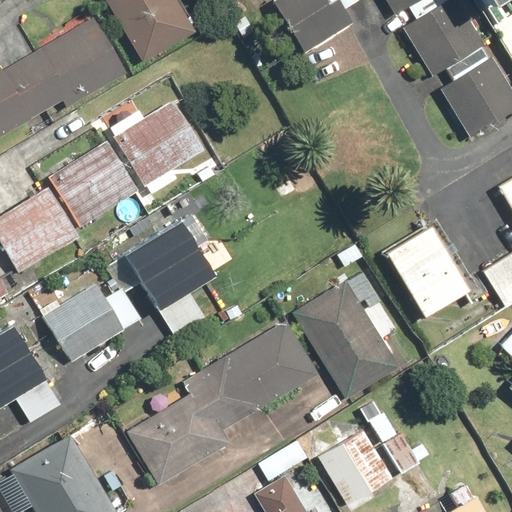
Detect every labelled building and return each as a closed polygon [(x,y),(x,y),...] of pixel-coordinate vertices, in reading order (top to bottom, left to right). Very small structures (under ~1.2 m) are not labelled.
[(182,0),(113,0),(151,63),(202,33),(182,0)] [(354,25),(339,0),(281,0),(280,1),(309,50),(354,25)] [(391,0),(401,17),(429,0),(391,0)] [(459,0),(453,0),(405,30),(437,80),(489,47),(459,0)] [(3,62),(0,64),(0,140),(65,102),(71,112),(134,74),(99,14),(7,69),(3,62)] [(511,84),(495,58),(442,91),(474,141),(511,116),(511,84)] [(179,99),(118,134),(147,184),(208,149),(179,99)] [(112,143),(57,177),(86,223),(141,189),(112,143)] [(511,181),(503,186),(511,203),(511,181)] [(53,188),(0,217),(0,231),(21,269),(80,237),(53,188)] [(190,222),(132,254),(162,308),(219,276),(190,222)] [(436,228),(393,254),(432,318),(475,292),(436,228)] [(511,256),(485,274),(509,310),(511,307),(511,256)] [(0,272),(0,301),(13,294),(0,272)] [(348,279),(295,312),(350,400),(403,368),(348,279)] [(99,280),(45,314),(78,364),(131,329),(99,280)] [(22,321),(0,333),(0,403),(53,372),(22,321)] [(194,394),(134,428),(165,482),(233,443),(225,429),(322,375),(292,322),(187,381),(194,394)] [(381,398),(363,408),(399,469),(417,459),(381,398)] [(367,431),(321,457),(349,505),(395,479),(367,431)] [(120,511),(79,435),(17,469),(40,511),(120,511)] [(299,440),(261,462),(272,481),(286,473),(310,460),(299,440)] [(260,511),(308,511),(286,475),(251,496),(260,511)] [(495,511),(486,493),(449,511),(495,511)]
